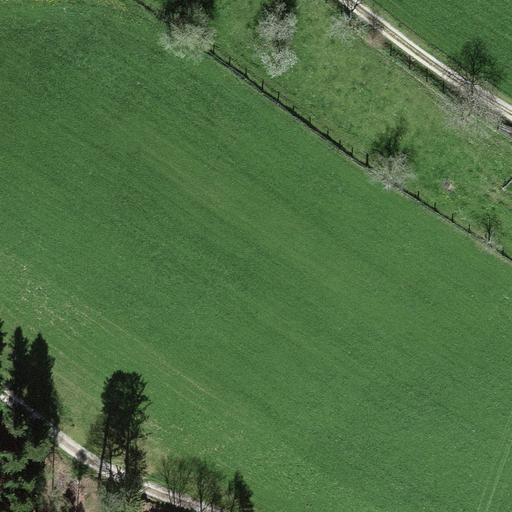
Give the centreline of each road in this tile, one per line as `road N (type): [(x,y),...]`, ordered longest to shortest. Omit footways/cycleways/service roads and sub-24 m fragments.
road 1 (track): [(214,511),(96,460),(0,388)]
road 2 (track): [(511,113),(348,0)]
